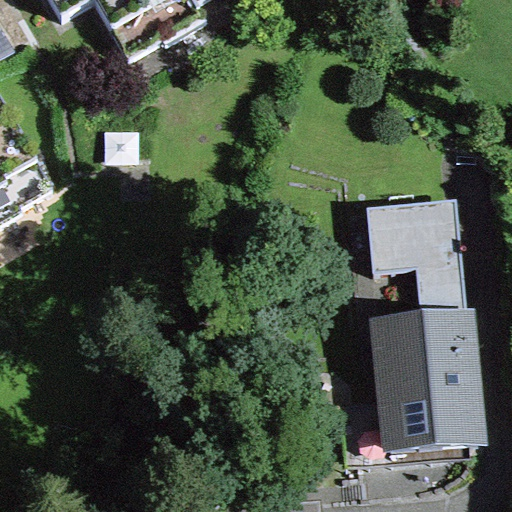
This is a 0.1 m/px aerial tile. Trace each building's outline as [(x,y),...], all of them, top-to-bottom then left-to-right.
[(95,6),(129,64),(163,44),(165,47),(206,23),(197,8),(210,0),(49,0),(64,24),(95,6)] [(0,227),(21,215),(19,211),(52,192),(0,104),(0,227)] [(447,206),(369,214),(375,279),(418,276),(453,272),(447,206)] [(456,300),(453,272),(418,276),(421,303),(456,300)] [(480,451),(466,299),(456,300),(421,303),(423,329),(380,333),(392,459),(480,451)]
